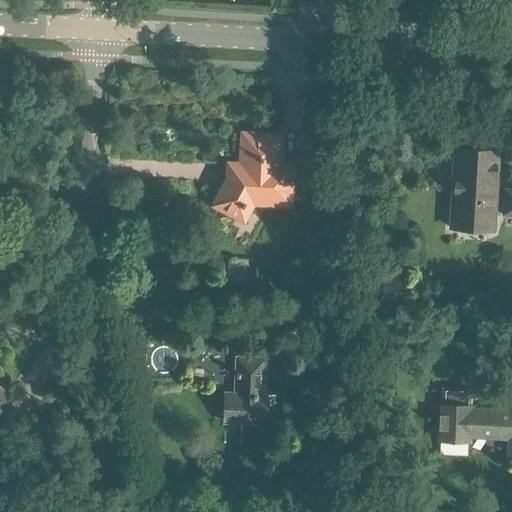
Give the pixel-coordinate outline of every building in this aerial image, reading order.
[(242,132),(240,163),(228,163),(227,178),(213,205),(244,222),(254,204),(291,206),(293,166),(280,165),(282,135),(242,132)] [(498,150),(456,148),(451,229),(493,231),(498,150)] [(511,188),(503,188),(502,216),(511,216),(511,188)] [(236,394),(226,394),(225,421),(265,423),(266,395),(263,395),(264,359),(238,358),(236,394)] [(0,413),(12,395),(0,387),(0,413)] [(444,406),(441,406),(440,438),(470,439),(470,436),(511,437),(510,453),(511,453),(511,401),(511,412),(471,410),(472,389),(445,388),(444,406)]
